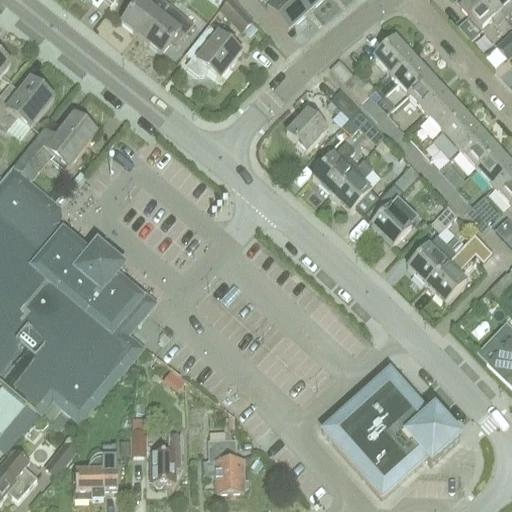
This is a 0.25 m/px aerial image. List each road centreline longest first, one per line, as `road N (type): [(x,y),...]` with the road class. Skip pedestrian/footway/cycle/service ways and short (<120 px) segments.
road 1 (secondary): [(511,443),(392,320),(218,163)]
road 2 (secondary): [(218,163),(14,0)]
road 3 (residential): [(218,163),(267,102),(388,0)]
road 4 (residential): [(511,112),(409,0)]
